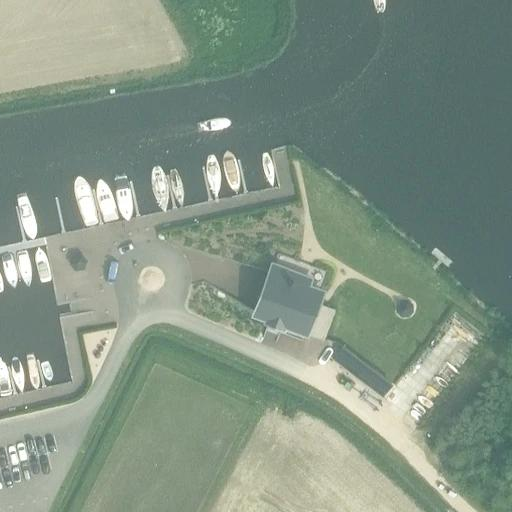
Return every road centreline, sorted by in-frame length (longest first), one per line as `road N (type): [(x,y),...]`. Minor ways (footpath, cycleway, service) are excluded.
road 1 (track): [(465,511),(362,413),(316,381),(169,308)]
road 2 (unclassified): [(138,308),(85,412),(0,434)]
road 3 (unclassified): [(138,308),(122,284),(126,265),(141,252),(178,262),(182,292)]
